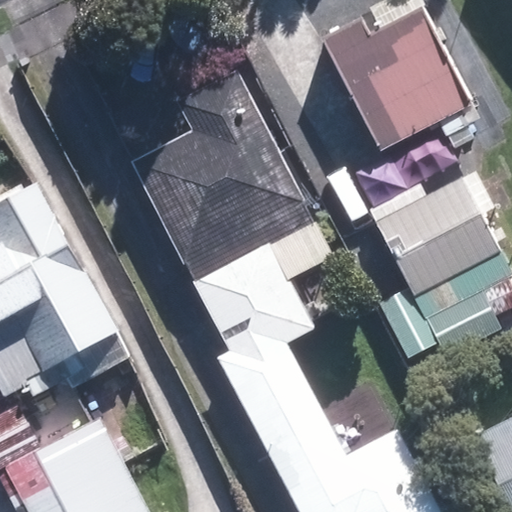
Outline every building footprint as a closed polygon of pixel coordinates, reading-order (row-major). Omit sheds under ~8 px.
[(371,11),(330,31),(386,148),(482,102),(435,3),(380,29),(371,11)] [(297,278),(341,255),(259,99),(238,110),(222,78),(186,96),(203,128),(142,159),(204,278),(240,347),(226,354),(307,511),(455,511),(409,422),(397,428),(372,379),(327,402),(295,340),(322,326),(297,278)] [(508,250),(471,175),(382,217),(419,293),(508,250)] [(0,365),(10,385),(125,328),(51,180),(0,205),(0,365)] [(509,325),(489,286),(430,316),(450,355),(509,325)] [(159,511),(111,414),(15,460),(40,511),(159,511)] [(511,416),(486,430),(511,482),(511,416)]
